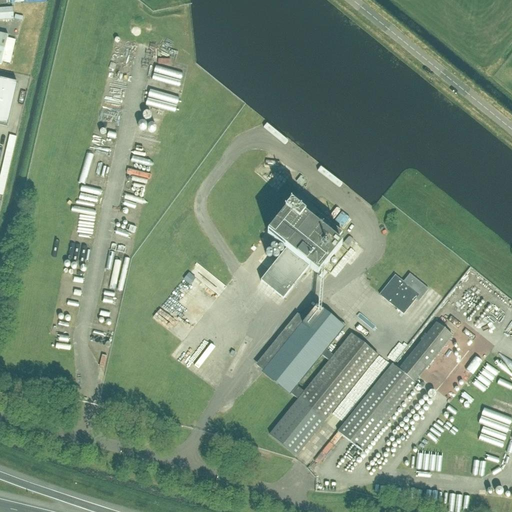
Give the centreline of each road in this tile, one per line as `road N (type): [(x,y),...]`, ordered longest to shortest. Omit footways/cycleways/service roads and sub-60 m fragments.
road 1 (unclassified): [(317,511),(183,464),(0,418)]
road 2 (unclassified): [(511,130),(350,0)]
